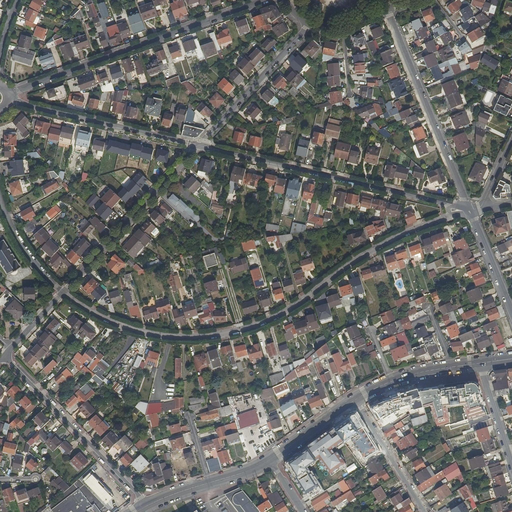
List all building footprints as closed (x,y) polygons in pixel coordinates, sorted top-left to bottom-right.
[(40,10),(45,1),(42,0),(33,0),(34,0),(35,1),(32,5),(40,10)] [(89,0),(88,1),(92,13),(90,14),(92,20),(94,19),(99,17),(93,0),(89,0)] [(118,26),(109,0),(93,0),(99,17),(100,18),(105,16),(107,22),(109,22),(111,29),(110,30),(112,37),(110,37),(112,42),(122,38),(118,26)] [(166,0),(153,0),(154,3),(157,10),(161,9),(160,6),(162,5),(163,6),(165,5),(164,4),(167,3),(168,3),(166,0)] [(174,2),(171,4),(176,18),(188,14),(183,0),(179,0),(178,0),(174,0),(173,0),(174,2)] [(460,7),(461,9),(467,5),(470,4),(464,0),(459,0),(449,0),(445,3),(446,5),(445,5),(449,11),(451,10),(452,13),(460,7)] [(489,17),(492,19),(497,0),(491,0),(491,3),(484,1),(482,7),(482,10),(490,12),(489,17)] [(511,1),(506,0),(505,0),(503,10),(511,12),(511,1)] [(157,10),(154,3),(140,8),(144,20),(152,17),(152,16),(158,14),(157,10)] [(459,9),(465,20),(473,16),(467,5),(461,9),(459,9)] [(266,20),(267,22),(272,20),(273,22),(281,16),(274,7),(273,6),(261,10),(262,14),(264,20),(266,20)] [(34,21),(38,12),(30,8),(26,17),(34,21)] [(427,25),(428,27),(434,24),(433,21),(435,20),(430,8),(421,12),(423,16),(427,25)] [(489,17),(481,11),(478,13),(481,19),(479,21),(477,22),(479,26),(485,22),(486,23),(492,19),(489,17)] [(139,13),(128,18),(134,34),(145,29),(139,13)] [(263,27),(266,26),(264,20),(262,14),(253,17),(257,29),(259,28),(263,27)] [(105,16),(100,18),(102,25),(103,27),(105,34),(106,36),(109,43),(112,42),(110,37),(112,37),(110,30),(111,29),(109,22),(107,22),(105,16)] [(273,22),(270,24),(271,25),(270,27),(270,29),(272,29),(273,28),(282,22),(284,21),(281,16),(273,22)] [(427,25),(423,16),(418,18),(420,22),(423,21),(424,24),(421,25),(422,27),(427,25)] [(236,23),(240,34),(251,30),(247,19),(236,23)] [(288,31),(282,22),(273,28),(272,29),(278,37),(278,38),(288,31)] [(445,30),(441,22),(434,26),(439,33),(445,30)] [(127,23),(118,26),(122,38),(131,35),(127,23)] [(38,26),(34,35),(44,39),(45,35),(42,33),(43,32),(42,31),(43,28),(38,26)] [(423,29),(422,27),(416,29),(420,38),(429,35),(426,28),(423,29)] [(479,27),(469,33),(470,35),(469,36),(472,41),(476,39),(475,38),(483,34),(479,27)] [(371,32),(374,40),(383,36),(379,28),(371,32)] [(216,36),(219,46),(232,40),(233,40),(228,29),(223,31),(224,33),(216,36)] [(448,30),(440,35),(444,43),(453,39),(448,30)] [(221,61),(224,59),(219,46),(216,36),(214,32),(209,34),(212,43),(200,46),(205,58),(205,59),(218,54),(221,61)] [(363,38),(362,33),(352,37),(356,46),(361,44),(362,46),(366,44),(363,38)] [(77,46),(79,51),(91,47),(89,39),(87,34),(74,39),(75,41),(77,46)] [(23,35),(19,47),(30,49),(33,38),(23,35)] [(109,43),(106,36),(101,38),(103,45),(104,45),(104,47),(109,45),(109,43)] [(199,60),(205,58),(200,46),(197,37),(193,39),(193,40),(183,44),(186,52),(195,49),(199,60)] [(436,46),(433,39),(425,42),(428,49),(433,47),(433,48),(436,46)] [(270,41),(269,40),(262,47),(268,52),(275,45),(270,41)] [(310,56),(315,51),(318,47),(318,46),(319,44),(315,40),(312,41),(304,50),(310,56)] [(471,50),(473,49),(466,40),(459,45),(465,52),(471,50)] [(63,50),(77,46),(75,41),(62,46),(63,50)] [(335,45),(324,43),(323,46),(320,61),(320,62),(322,62),(331,61),(332,56),(333,56),(335,45)] [(473,49),(471,50),(473,53),(482,49),(484,44),(473,49)] [(490,48),(484,44),(482,49),(482,51),(487,53),(490,48)] [(447,45),(438,50),(439,54),(443,62),(448,59),(455,56),(453,52),(447,54),(446,51),(449,49),(447,45)] [(32,64),(36,51),(30,49),(19,47),(17,46),(13,59),(32,64)] [(79,51),(77,46),(63,50),(66,59),(80,54),(79,51)] [(178,46),(169,49),(173,59),(173,60),(182,56),(178,46)] [(317,60),(320,61),(323,46),(320,46),(318,47),(315,51),(317,52),(318,54),(317,60)] [(381,54),(389,50),(387,46),(378,49),(380,54),(381,54)] [(257,48),(249,58),(256,64),(257,65),(265,56),(257,48)] [(389,50),(381,54),(384,61),(380,63),(382,68),(392,64),(390,59),(389,59),(388,56),(391,55),(389,50)] [(439,54),(438,50),(431,53),(432,55),(428,56),(431,64),(436,62),(433,56),(439,54)] [(163,51),(156,53),(159,61),(165,59),(166,59),(163,51)] [(57,63),(53,53),(40,58),(44,68),(49,66),(49,68),(53,67),(52,65),(57,63)] [(471,68),(477,65),(481,53),(467,58),(471,68)] [(498,61),(484,53),(480,60),(494,68),(498,61)] [(353,55),(354,64),(355,64),(362,64),(362,54),(353,55)] [(249,58),(247,56),(237,67),(244,73),(251,67),(253,69),(256,64),(249,58)] [(131,62),(134,70),(136,69),(141,68),(138,60),(137,59),(136,58),(135,59),(134,60),(135,61),(131,62)] [(133,78),(136,77),(136,75),(134,70),(131,62),(130,59),(123,61),(124,64),(127,72),(131,71),(133,78)] [(149,76),(162,72),(162,70),(160,65),(158,61),(158,59),(153,61),(153,63),(146,66),(149,76)] [(450,65),(449,62),(448,59),(443,62),(433,66),(430,67),(436,80),(454,73),(450,65)] [(450,65),(454,73),(461,70),(458,62),(450,65)] [(362,64),(355,64),(356,75),(364,74),(363,64),(362,64)] [(399,76),(395,64),(385,68),(386,71),(387,70),(391,79),(399,76)] [(113,79),(124,75),(121,66),(110,70),(113,79)] [(253,69),(251,67),(244,73),(247,75),(253,69)] [(238,84),(244,78),(236,70),(230,76),(238,84)] [(287,75),(284,78),(286,80),(293,86),(295,88),(304,79),(295,70),(289,76),(287,75)] [(96,76),(99,82),(107,80),(106,75),(105,73),(102,74),(96,76)] [(181,83),(178,75),(165,80),(168,88),(181,83)] [(340,86),(339,76),(328,78),(329,87),(340,86)] [(78,81),(81,90),(96,85),(93,77),(78,81)] [(511,82),(507,80),(503,78),(497,89),(510,95),(511,90),(511,82)] [(224,79),(218,86),(227,94),(233,87),(224,79)] [(399,79),(387,84),(390,92),(392,92),(396,100),(408,95),(405,89),(403,90),(400,83),(399,79)] [(442,84),(447,95),(458,91),(453,80),(442,84)] [(196,89),(186,81),(181,83),(192,93),(194,95),(197,91),(196,89)] [(101,89),(102,91),(108,92),(115,91),(112,83),(100,87),(101,89)] [(66,92),(63,84),(47,91),(49,97),(57,94),(58,99),(65,96),(66,92)] [(275,96),(278,93),(271,86),(268,89),(275,96)] [(294,98),(299,93),(295,88),(293,86),(287,92),(294,98)] [(361,97),(363,98),(371,99),(372,90),(362,88),(361,97)] [(275,96),(268,89),(261,96),(268,103),(272,99),(274,96),(275,96)] [(128,90),(116,91),(113,101),(115,101),(122,103),(123,95),(127,96),(128,90)] [(447,95),(443,97),(448,109),(456,105),(463,102),(458,90),(458,91),(447,95)] [(332,105),(341,102),(340,91),(329,92),(330,99),(326,100),(329,102),(332,105)] [(223,100),(217,94),(210,101),(215,106),(217,107),(223,100)] [(511,104),(511,99),(502,94),(495,110),(507,116),(509,112),(508,111),(509,109),(511,109),(511,106),(511,104)] [(90,99),(88,106),(98,109),(100,100),(101,98),(98,97),(97,100),(90,99)] [(84,100),(76,98),(73,98),(73,101),(72,103),(82,106),(84,100)] [(344,99),(342,102),(348,107),(350,104),(344,99)] [(151,101),(147,100),(144,112),(149,113),(149,115),(157,116),(160,103),(151,101)] [(122,103),(115,101),(112,112),(119,113),(120,111),(123,111),(125,104),(122,103)] [(130,103),(126,102),(125,104),(123,111),(123,115),(132,117),(133,115),(137,115),(138,110),(129,108),(130,103)] [(385,106),(389,116),(402,111),(399,102),(395,103),(396,107),(395,107),(392,108),(390,103),(385,106)] [(170,126),(176,104),(172,103),(170,114),(165,113),(162,124),(170,126)] [(209,118),(213,113),(202,103),(196,109),(204,116),(206,114),(209,118)] [(382,114),(375,103),(372,104),(375,112),(370,115),(370,116),(367,117),(367,116),(366,116),(366,118),(369,116),(371,119),(382,114)] [(263,111),(255,104),(246,113),(254,120),(263,111)] [(358,115),(361,118),(366,116),(367,116),(367,117),(370,116),(370,115),(375,112),(372,104),(366,106),(368,111),(358,115)] [(368,111),(366,106),(358,110),(354,112),(358,115),(368,111)] [(184,122),(187,110),(179,107),(175,120),(176,120),(184,122)] [(192,110),(188,107),(187,110),(184,122),(184,124),(190,126),(191,122),(194,112),(192,110)] [(393,116),(395,123),(405,119),(411,117),(408,110),(393,116)] [(465,110),(451,116),(456,127),(468,122),(469,122),(469,121),(469,120),(465,110)] [(481,111),(479,116),(479,121),(482,122),(480,127),(484,129),(488,121),(490,122),(492,117),(490,116),(491,115),(481,111)] [(21,115),(14,123),(26,138),(30,135),(27,131),(23,126),(27,122),(29,119),(23,114),(23,113),(21,115)] [(418,121),(415,115),(411,117),(405,119),(407,126),(408,125),(416,122),(418,121)] [(280,123),(279,126),(290,123),(289,118),(280,121),(280,123)] [(49,123),(37,121),(36,126),(35,131),(49,134),(50,128),(48,128),(49,123)] [(62,126),(51,124),(50,128),(49,134),(48,138),(59,141),(62,126)] [(198,137),(205,129),(200,128),(195,127),(190,126),(184,124),(181,135),(193,138),(195,138),(198,137)] [(330,129),(329,131),(339,134),(341,126),(335,124),(334,128),(330,127),(330,129)] [(480,127),(476,125),(476,138),(478,139),(476,142),(480,144),(486,130),(484,129),(480,127)] [(68,128),(62,126),(59,141),(59,142),(71,145),(73,138),(74,132),(75,129),(70,128),(69,130),(67,130),(68,128)] [(383,127),(379,132),(387,139),(392,134),(383,127)] [(421,127),(412,131),(416,141),(417,141),(425,138),(421,127)] [(326,128),(325,135),(338,138),(339,134),(329,131),(330,129),(326,128)] [(91,133),(89,132),(88,134),(79,132),(76,144),(88,147),(91,133)] [(242,133),(235,132),(233,141),(241,143),(244,134),(242,133)] [(324,134),(314,132),(311,141),(321,144),(324,134)] [(463,132),(453,137),(458,150),(469,145),(463,132)] [(276,138),(275,144),(279,145),(279,148),(288,150),(291,136),(280,133),(279,137),(282,137),(281,141),(279,138),(276,138)] [(6,135),(5,145),(17,145),(17,135),(11,135),(6,135)] [(251,136),(248,144),(259,147),(261,138),(251,136)] [(103,150),(118,153),(121,141),(106,138),(105,143),(103,150)] [(296,154),(306,157),(308,150),(310,142),(299,139),(296,154)] [(103,150),(105,143),(95,141),(93,149),(98,150),(103,151),(103,150)] [(132,144),(121,141),(118,153),(129,156),(130,153),(132,144)] [(423,142),(415,145),(419,157),(427,153),(423,142)] [(143,146),(132,144),(130,153),(141,156),(143,146)] [(336,144),(334,155),(338,157),(339,155),(342,156),(342,157),(348,158),(350,150),(350,147),(343,145),(343,146),(336,144)] [(17,145),(5,145),(6,158),(15,158),(15,149),(18,149),(18,145),(17,145)] [(154,149),(143,146),(141,156),(152,158),(154,149)] [(377,163),(380,150),(367,147),(364,160),(377,163)] [(154,149),(152,158),(168,162),(170,152),(154,149)] [(360,153),(350,150),(348,158),(347,162),(357,164),(360,153)] [(490,157),(483,154),(481,159),(487,162),(490,157)] [(26,175),(24,160),(11,161),(11,166),(8,166),(9,173),(11,172),(12,177),(26,175)] [(213,162),(202,160),(199,174),(210,176),(213,162)] [(486,166),(476,161),(470,175),(480,180),(486,166)] [(392,166),(386,165),(383,176),(393,178),(395,169),(391,168),(392,166)] [(396,166),(394,177),(406,180),(408,169),(396,166)] [(424,172),(417,166),(417,168),(415,167),(412,176),(423,178),(424,172)] [(245,170),(233,167),(227,194),(231,194),(234,183),(237,183),(239,186),(241,186),(245,170)] [(445,182),(440,169),(427,174),(430,183),(437,180),(439,184),(445,182)] [(88,174),(82,173),(80,181),(87,179),(88,174)] [(149,181),(141,174),(134,182),(142,189),(149,181)] [(248,174),(245,184),(259,187),(261,177),(248,174)] [(275,185),(277,177),(267,175),(265,182),(275,185)] [(190,180),(184,186),(193,194),(202,185),(200,183),(192,176),(189,180),(190,180)] [(281,178),(277,177),(275,185),(273,191),(282,194),(285,181),(281,180),(281,178)] [(58,187),(54,179),(43,186),(47,193),(48,193),(58,187)] [(212,194),(215,185),(210,184),(209,186),(203,180),(200,183),(202,185),(203,185),(212,194)] [(495,198),(501,197),(500,193),(505,193),(506,197),(510,196),(509,185),(500,180),(492,196),(495,198)] [(302,184),(290,181),(286,197),(298,200),(302,184)] [(20,182),(10,184),(13,195),(13,196),(23,193),(20,182)] [(134,197),(142,189),(134,182),(126,190),(134,197)] [(309,186),(306,186),(303,194),(302,199),(306,200),(307,198),(309,199),(312,200),(313,194),(312,194),(313,188),(314,186),(309,185),(309,186)] [(119,197),(111,189),(101,199),(105,203),(110,208),(120,197),(119,197)] [(127,204),(134,197),(126,190),(119,197),(120,197),(127,204)] [(337,194),(335,194),(334,198),(337,199),(335,205),(342,207),(343,202),(345,202),(347,194),(347,193),(338,191),(337,192),(337,194)] [(95,194),(86,203),(91,207),(99,198),(95,194)] [(172,194),(167,199),(182,212),(188,206),(181,200),(180,201),(172,194)] [(358,196),(347,194),(345,202),(345,203),(356,205),(358,196)] [(214,197),(212,196),(210,206),(209,209),(211,211),(215,212),(215,210),(218,211),(217,216),(221,220),(224,207),(213,204),(214,197)] [(369,209),(372,200),(368,199),(363,197),(362,197),(360,206),(361,207),(360,211),(365,212),(366,208),(369,209)] [(124,203),(120,199),(113,207),(120,212),(121,211),(118,208),(124,203)] [(65,203),(63,200),(47,213),(51,218),(58,212),(56,210),(65,203)] [(372,200),(369,209),(380,211),(377,221),(383,220),(384,215),(387,203),(372,200)] [(105,203),(96,212),(105,221),(114,211),(110,208),(105,203)] [(315,204),(311,203),(307,219),(306,223),(315,225),(314,228),(321,229),(323,220),(323,219),(314,217),(313,216),(315,204)] [(387,203),(384,215),(399,218),(400,213),(398,212),(399,210),(400,211),(401,207),(387,203)] [(161,210),(158,213),(165,219),(169,223),(173,219),(170,217),(173,214),(164,205),(160,208),(161,210)] [(36,215),(31,207),(22,212),(27,221),(36,215)] [(403,214),(407,225),(415,221),(416,221),(412,210),(403,214)] [(159,226),(165,219),(158,213),(156,211),(150,217),(159,226)] [(329,219),(331,211),(329,218),(324,217),(323,219),(323,220),(327,221),(328,218),(329,219)] [(91,217),(88,221),(95,227),(100,232),(106,226),(100,220),(96,216),(93,219),(91,217)] [(511,228),(508,216),(497,219),(497,220),(498,223),(496,224),(494,224),(496,233),(507,230),(507,229),(511,228)] [(35,225),(32,220),(26,224),(31,232),(37,229),(35,225)] [(377,223),(373,225),(374,228),(376,233),(378,239),(383,237),(379,229),(385,226),(383,220),(377,221),(376,221),(377,223)] [(95,227),(88,221),(81,230),(80,230),(87,235),(95,227)] [(148,221),(141,229),(148,236),(151,233),(154,237),(159,231),(148,221)] [(291,234),(304,232),(306,226),(292,223),(289,234),(291,234)] [(51,237),(42,227),(34,235),(37,238),(38,237),(44,245),(49,239),(51,237)] [(365,229),(367,238),(376,233),(374,228),(370,230),(368,227),(365,229)] [(136,231),(131,235),(133,237),(144,247),(152,239),(148,236),(141,229),(138,233),(136,231)] [(277,229),(275,230),(275,232),(266,233),(267,242),(272,241),(275,243),(278,251),(282,250),(280,242),(278,236),(275,236),(277,229)] [(346,236),(349,244),(359,242),(364,241),(362,231),(346,236)] [(431,238),(434,247),(446,243),(445,238),(443,232),(431,236),(431,238)] [(278,236),(280,242),(292,238),(291,234),(289,234),(278,236)] [(73,250),(79,256),(91,244),(81,235),(79,237),(83,240),(73,250)] [(144,247),(133,237),(121,249),(133,259),(144,247)] [(426,253),(435,250),(434,247),(431,238),(422,240),(426,253)] [(44,245),(41,248),(51,258),(56,253),(57,251),(58,251),(60,249),(49,239),(44,245)] [(453,241),(457,252),(467,248),(464,239),(460,241),(459,239),(453,241)] [(249,240),(241,242),(244,252),(255,248),(254,245),(253,241),(253,240),(249,240)] [(3,241),(0,242),(0,262),(8,275),(20,268),(9,250),(3,241)] [(507,246),(506,241),(497,244),(500,252),(509,249),(507,246)] [(421,260),(424,259),(419,243),(416,243),(417,244),(408,247),(410,255),(414,254),(415,258),(419,257),(419,259),(421,258),(421,260)] [(216,247),(201,251),(207,269),(218,266),(215,257),(218,256),(218,255),(216,247)] [(454,257),(458,267),(464,264),(472,261),(467,248),(457,252),(455,253),(456,256),(454,257)] [(405,249),(394,252),(395,255),(399,267),(399,269),(405,267),(403,259),(408,258),(405,249)] [(73,250),(67,256),(74,263),(81,257),(79,256),(73,250)] [(56,254),(49,261),(56,268),(59,265),(61,266),(62,265),(60,263),(62,261),(69,267),(71,264),(61,254),(59,256),(59,255),(60,254),(57,251),(56,253),(56,254)] [(110,263),(108,266),(116,274),(120,269),(124,265),(125,264),(115,255),(109,262),(110,263)] [(389,270),(399,267),(395,255),(385,258),(389,270)] [(312,258),(299,262),(302,272),(315,268),(312,258)] [(249,269),(246,259),(230,264),(233,274),(249,269)] [(469,271),(471,276),(476,274),(480,272),(476,263),(471,265),(473,269),(469,271)] [(372,276),(373,278),(386,273),(384,265),(379,267),(376,268),(376,266),(370,268),(370,269),(372,276)] [(372,276),(370,269),(362,271),(363,273),(361,274),(362,278),(364,277),(364,278),(372,276)] [(259,270),(250,273),(252,279),(255,288),(263,285),(259,270)] [(171,271),(167,273),(172,287),(176,286),(173,276),(171,271)] [(485,282),(480,272),(476,274),(479,281),(480,284),(485,282)] [(296,285),(306,282),(303,273),(293,276),(296,285)] [(132,280),(130,274),(123,276),(125,282),(132,280)] [(178,274),(173,276),(176,286),(177,289),(182,288),(178,274)] [(353,291),(353,293),(364,290),(360,277),(353,279),(354,280),(349,281),(352,286),(352,288),(353,291)] [(99,285),(92,279),(83,289),(89,295),(90,294),(98,286),(99,285)] [(282,282),(285,292),(294,289),(291,279),(282,282)] [(203,284),(207,294),(219,291),(216,280),(203,284)] [(276,299),(284,297),(279,281),(272,283),(275,291),(274,291),(276,299)] [(457,282),(451,284),(453,288),(456,296),(463,293),(461,288),(460,289),(457,282)] [(349,285),(340,288),(341,295),(339,296),(340,299),(340,300),(343,299),(342,297),(352,294),(351,292),(350,289),(349,285)] [(98,286),(90,294),(98,301),(105,293),(98,286)] [(33,287),(24,288),(24,299),(34,299),(33,287)] [(467,291),(471,303),(481,299),(477,288),(467,291)] [(118,291),(109,295),(111,303),(112,305),(122,302),(118,291)] [(130,315),(136,316),(133,307),(132,304),(129,291),(123,292),(130,315)] [(429,294),(432,301),(441,298),(438,291),(429,294)] [(257,296),(261,307),(273,304),(269,292),(257,296)] [(326,297),(328,302),(338,299),(337,294),(326,297)] [(211,297),(206,299),(209,311),(210,311),(215,310),(211,297)] [(424,302),(421,297),(409,302),(410,305),(414,303),(415,305),(424,302)] [(170,308),(167,298),(154,302),(155,307),(157,312),(160,311),(161,313),(165,311),(165,310),(170,308)] [(482,302),(486,310),(494,306),(491,298),(482,302)] [(328,303),(329,308),(342,304),(340,300),(340,299),(338,299),(328,302),(327,302),(328,303)] [(15,301),(6,310),(17,320),(26,311),(15,301)] [(241,305),(244,314),(257,310),(254,301),(241,305)] [(438,306),(441,315),(452,311),(449,302),(438,306)] [(194,303),(182,307),(182,308),(186,320),(192,318),(198,316),(197,314),(194,303)] [(332,317),(329,308),(328,303),(315,308),(319,321),(332,317)] [(157,312),(155,307),(142,311),(144,319),(151,317),(152,319),(158,317),(157,312)] [(401,314),(403,317),(416,312),(415,309),(401,314)] [(487,312),(491,320),(499,317),(495,309),(487,312)] [(219,311),(215,311),(215,310),(210,311),(212,318),(215,318),(215,322),(226,322),(226,312),(219,312),(219,311)] [(463,314),(466,319),(475,315),(476,315),(473,310),(463,314)] [(210,311),(209,311),(197,314),(198,316),(200,322),(200,323),(212,320),(212,318),(210,311)] [(387,311),(377,315),(381,324),(391,320),(387,311)] [(176,312),(172,313),(174,323),(179,321),(180,325),(185,324),(182,314),(177,315),(176,312)] [(440,317),(445,328),(446,327),(455,324),(456,323),(453,317),(450,318),(449,314),(440,317)] [(75,329),(81,321),(73,316),(73,315),(70,320),(71,321),(69,324),(75,329)] [(314,315),(305,318),(305,320),(309,331),(318,329),(314,315)] [(398,320),(402,331),(425,321),(429,320),(427,315),(424,317),(409,324),(406,317),(398,320)] [(285,331),(283,333),(286,342),(294,338),(293,335),(296,333),(292,325),(292,323),(293,323),(291,316),(287,318),(289,324),(283,327),(285,331)] [(60,323),(56,319),(48,327),(52,331),(60,323)] [(296,333),(297,336),(309,332),(309,331),(305,320),(293,324),(296,333)] [(80,330),(84,324),(81,321),(75,329),(78,332),(80,330)] [(482,325),(484,331),(493,327),(496,326),(493,321),(482,325)] [(80,330),(83,332),(88,326),(89,325),(86,322),(84,324),(80,330)] [(386,329),(388,335),(396,331),(396,330),(393,322),(383,326),(384,330),(386,329)] [(331,335),(337,334),(333,323),(328,325),(330,330),(327,331),(327,334),(331,333),(331,335)] [(457,336),(459,335),(455,324),(446,327),(449,334),(448,334),(450,339),(457,336)] [(352,338),(360,335),(357,325),(348,328),(346,328),(347,332),(350,339),(352,338)] [(426,325),(415,330),(419,339),(430,335),(426,325)] [(96,333),(88,326),(83,332),(86,334),(89,337),(91,339),(96,333)] [(477,327),(470,330),(473,336),(473,338),(478,348),(489,344),(487,337),(486,335),(481,337),(477,327)] [(41,342),(48,348),(57,338),(47,328),(44,331),(45,333),(39,340),(41,342)] [(109,339),(114,331),(110,328),(105,336),(109,339)] [(457,336),(460,343),(469,339),(469,338),(473,336),(470,330),(465,332),(460,335),(459,335),(457,336)] [(403,345),(407,343),(402,331),(397,334),(396,334),(398,338),(400,337),(402,343),(403,345)] [(503,343),(498,332),(495,333),(491,335),(491,336),(493,342),(495,346),(503,343)] [(337,334),(331,335),(328,337),(327,336),(324,337),(325,341),(326,343),(337,334)] [(324,337),(324,335),(315,340),(318,348),(324,345),(323,342),(325,341),(324,337)] [(365,346),(360,335),(352,338),(354,343),(353,344),(353,346),(355,345),(356,350),(363,347),(365,346)] [(381,341),(382,346),(395,341),(393,335),(388,337),(388,338),(381,341)] [(430,356),(439,351),(433,336),(423,340),(424,344),(423,344),(427,354),(428,353),(430,356)] [(448,340),(452,351),(463,350),(460,343),(457,336),(450,339),(448,340)] [(48,348),(41,342),(31,353),(38,359),(39,360),(49,349),(48,348)] [(269,356),(277,353),(273,342),(265,344),(269,356)] [(318,357),(329,351),(326,343),(324,345),(315,352),(318,357)] [(389,350),(393,361),(411,353),(407,343),(403,345),(396,348),(389,350)] [(238,357),(248,354),(246,350),(244,344),(234,347),(238,357)] [(248,354),(249,360),(263,356),(259,344),(253,346),(254,347),(246,350),(248,354)] [(370,351),(374,350),(371,344),(365,346),(363,347),(366,353),(370,351)] [(427,354),(423,344),(412,349),(416,358),(423,355),(427,354)] [(286,345),(278,347),(281,356),(284,355),(285,359),(290,357),(289,353),(288,354),(287,349),(286,345)] [(232,365),(236,364),(230,346),(220,349),(222,354),(225,354),(226,353),(228,352),(232,365)] [(86,358),(87,359),(89,357),(92,361),(89,364),(86,368),(91,372),(102,358),(105,356),(99,352),(97,354),(90,348),(79,361),(81,364),(86,358)] [(303,356),(306,360),(310,356),(315,352),(312,349),(303,356)] [(149,353),(146,363),(155,365),(156,361),(158,362),(159,356),(158,356),(158,353),(150,350),(149,353)] [(222,365),(217,350),(208,352),(212,368),(222,365)] [(312,361),(313,360),(322,381),(327,379),(325,374),(324,374),(316,357),(317,357),(315,352),(310,356),(311,360),(312,361)] [(38,359),(31,353),(25,360),(32,366),(38,359)] [(198,369),(208,366),(204,353),(196,356),(198,364),(196,364),(198,369)] [(337,353),(331,355),(338,373),(342,372),(342,370),(345,368),(346,370),(346,371),(350,369),(347,361),(341,363),(341,362),(339,358),(339,356),(338,354),(337,353)] [(62,358),(59,354),(57,356),(46,367),(44,369),(48,374),(58,364),(58,363),(60,361),(60,360),(62,358)] [(333,375),(338,373),(331,355),(330,354),(328,355),(331,363),(329,363),(333,375)] [(351,354),(346,356),(350,366),(355,364),(351,354)] [(74,358),(71,361),(81,370),(82,369),(85,366),(81,364),(79,361),(74,358)] [(110,365),(102,358),(91,372),(95,375),(102,381),(105,378),(97,371),(98,369),(103,374),(110,365)] [(305,361),(304,358),(292,362),(292,364),(294,369),(298,366),(305,361)] [(294,369),(296,374),(308,369),(306,364),(305,361),(298,366),(294,369)] [(294,369),(292,364),(281,368),(282,372),(284,378),(294,369)] [(85,366),(82,369),(92,378),(95,375),(91,372),(86,368),(85,366)] [(294,369),(284,378),(286,382),(297,376),(294,369)] [(505,370),(493,372),(495,378),(497,385),(498,390),(500,390),(501,396),(509,395),(508,386),(505,370)] [(71,378),(64,371),(54,381),(58,385),(61,382),(64,385),(71,378)] [(284,378),(282,372),(269,376),(272,387),(284,378)] [(272,387),(275,393),(288,388),(286,382),(284,378),(272,387)] [(300,383),(302,388),(309,385),(307,380),(300,383)] [(418,390),(424,408),(431,406),(437,427),(450,422),(448,408),(464,406),(469,420),(488,414),(479,388),(475,384),(473,383),(469,382),(431,388),(418,390)] [(320,384),(315,386),(319,395),(321,399),(326,397),(320,384)] [(16,385),(13,388),(15,390),(17,392),(19,394),(22,391),(16,385)] [(71,390),(75,395),(83,387),(81,385),(79,387),(78,385),(75,388),(74,387),(71,390)] [(309,385),(302,388),(303,390),(307,402),(310,408),(316,406),(322,404),(321,399),(319,395),(314,397),(309,385)] [(258,391),(262,400),(276,395),(275,393),(272,387),(259,390),(258,391)] [(276,395),(276,397),(285,393),(290,391),(288,388),(275,393),(276,395)] [(78,399),(83,405),(87,401),(95,392),(92,390),(86,396),(81,390),(68,403),(71,406),(78,399)] [(307,402),(303,390),(291,395),(294,401),(296,406),(307,402)] [(375,406),(374,410),(379,421),(381,420),(385,426),(397,418),(397,416),(398,415),(399,412),(411,409),(412,411),(419,409),(421,415),(426,413),(424,408),(418,390),(401,395),(401,396),(384,402),(375,406)] [(220,408),(216,393),(210,395),(213,406),(208,407),(209,411),(220,408)] [(63,400),(66,403),(72,398),(69,395),(63,400)] [(21,402),(27,409),(30,406),(33,403),(27,396),(21,402)] [(205,402),(203,396),(188,399),(190,406),(200,403),(205,402)] [(231,396),(227,398),(229,405),(231,412),(233,416),(235,415),(237,415),(231,396)] [(183,398),(175,398),(175,402),(175,409),(177,409),(183,407),(183,398)] [(83,405),(79,408),(88,418),(95,411),(87,401),(83,405)] [(299,414),(296,406),(294,401),(280,406),(286,419),(299,414)] [(148,404),(145,416),(147,415),(156,413),(170,410),(175,409),(175,402),(164,404),(164,403),(148,404)] [(191,411),(193,413),(201,408),(200,403),(190,406),(186,406),(187,411),(191,411)] [(27,409),(25,411),(27,413),(28,415),(37,407),(34,404),(31,407),(30,406),(27,409)] [(231,412),(229,405),(220,408),(222,415),(231,412)] [(222,415),(220,408),(209,411),(205,412),(208,419),(211,418),(215,417),(219,416),(222,415)] [(250,410),(246,411),(251,424),(255,423),(259,421),(255,408),(250,410)] [(237,415),(235,415),(240,428),(251,424),(246,411),(237,415)] [(43,428),(50,421),(41,412),(34,419),(43,428)] [(160,424),(156,413),(147,415),(148,421),(150,420),(151,423),(148,424),(149,429),(153,428),(152,426),(160,424)] [(351,414),(333,426),(344,441),(352,437),(359,447),(357,449),(364,461),(380,451),(357,414),(351,414)] [(277,415),(269,417),(274,429),(282,426),(277,415)] [(95,429),(103,422),(97,416),(89,423),(95,429)] [(19,418),(15,422),(18,425),(22,428),(25,425),(19,418)] [(383,433),(386,438),(391,435),(404,427),(405,426),(401,421),(395,425),(391,428),(383,433)] [(103,422),(95,429),(101,435),(109,428),(103,422)] [(229,434),(227,427),(231,426),(233,433),(238,431),(234,422),(216,428),(219,437),(221,436),(225,435),(229,434)] [(171,430),(172,434),(181,431),(179,424),(170,426),(170,425),(166,426),(168,431),(171,430)] [(344,442),(344,441),(333,426),(303,449),(294,455),(284,463),(304,496),(306,495),(308,498),(310,502),(322,494),(325,492),(311,471),(310,472),(307,467),(319,459),(332,476),(347,465),(337,451),(334,453),(331,449),(335,446),(337,448),(344,442)] [(404,427),(391,435),(396,443),(397,442),(404,438),(404,436),(403,437),(401,434),(406,431),(404,427)] [(42,429),(29,442),(32,445),(36,441),(37,442),(39,441),(38,440),(39,439),(41,438),(46,443),(47,442),(50,438),(42,429)] [(486,429),(476,432),(480,444),(481,443),(490,440),(486,429)] [(225,435),(228,444),(240,440),(238,431),(233,433),(232,433),(229,434),(225,435)] [(110,432),(102,440),(111,449),(114,446),(117,443),(119,441),(110,432)] [(5,446),(4,452),(16,454),(18,446),(12,444),(15,434),(10,433),(8,443),(6,443),(5,446)] [(418,444),(412,433),(406,437),(411,444),(406,447),(408,450),(418,444)] [(47,442),(55,451),(63,444),(60,440),(58,441),(57,439),(58,438),(55,434),(50,438),(47,442)] [(126,451),(134,444),(125,435),(119,441),(117,443),(122,447),(126,451)] [(151,442),(146,436),(135,445),(139,450),(143,447),(144,448),(151,442)] [(219,437),(213,439),(216,450),(218,449),(220,449),(217,440),(222,438),(221,436),(219,437)] [(171,440),(174,451),(182,448),(186,447),(183,437),(171,440)] [(404,438),(397,442),(401,450),(406,447),(411,444),(406,437),(404,438)] [(216,450),(213,439),(201,443),(204,451),(208,450),(208,451),(212,450),(214,456),(218,455),(217,453),(216,450)] [(490,440),(481,443),(485,455),(495,451),(491,440),(490,440)] [(66,442),(62,446),(69,453),(73,450),(66,442)] [(119,451),(122,447),(117,443),(114,446),(119,451)] [(196,462),(190,446),(186,447),(182,448),(187,464),(196,462)] [(412,449),(404,453),(406,458),(408,456),(408,457),(410,460),(417,456),(412,449)] [(219,452),(218,452),(221,462),(230,459),(227,450),(219,452)] [(71,461),(76,466),(85,458),(80,453),(71,461)] [(120,460),(126,466),(133,460),(133,459),(127,453),(124,457),(123,456),(120,458),(121,459),(120,460)] [(451,453),(448,455),(453,465),(456,463),(451,453)] [(141,455),(132,463),(140,472),(149,464),(141,455)] [(22,470),(24,458),(16,456),(14,463),(16,464),(14,469),(22,470)] [(481,456),(469,460),(473,472),(485,468),(481,456)] [(89,462),(85,458),(76,466),(80,470),(89,462)] [(421,458),(413,463),(419,472),(426,467),(421,458)] [(33,459),(28,466),(35,471),(35,472),(41,465),(33,459)] [(373,462),(367,465),(374,476),(381,472),(384,469),(377,459),(373,462)] [(157,483),(165,480),(162,469),(160,463),(160,462),(154,464),(158,477),(155,478),(157,483)] [(461,474),(456,463),(453,465),(435,476),(432,478),(422,484),(417,487),(420,491),(420,492),(433,484),(445,476),(447,479),(448,482),(451,480),(458,476),(461,474)] [(499,463),(488,467),(492,478),(503,475),(500,468),(499,463)] [(174,475),(171,466),(166,467),(165,468),(165,469),(164,470),(166,478),(174,475)] [(433,471),(429,466),(416,474),(422,484),(432,478),(429,473),(433,471)] [(91,471),(90,470),(80,478),(100,500),(110,510),(112,507),(107,502),(93,486),(85,478),(92,472),(91,471)] [(369,479),(373,486),(385,478),(386,480),(390,477),(385,470),(381,472),(374,476),(369,479)] [(113,497),(115,495),(93,471),(91,471),(92,472),(85,478),(93,486),(98,481),(113,497)] [(150,486),(157,483),(155,478),(153,473),(143,477),(141,478),(142,480),(145,479),(147,485),(150,486)] [(461,474),(458,476),(463,487),(465,486),(467,485),(461,474)] [(503,475),(492,478),(495,488),(506,485),(503,475)] [(62,479),(60,476),(57,479),(57,480),(55,479),(53,481),(55,484),(54,485),(57,489),(58,488),(63,493),(70,487),(62,479)] [(58,498),(49,506),(53,511),(98,511),(99,511),(95,506),(94,507),(93,505),(100,500),(80,478),(70,487),(63,493),(58,498)] [(351,478),(346,481),(351,489),(356,486),(351,478)] [(344,480),(339,483),(343,491),(349,488),(344,480)] [(98,481),(93,486),(107,502),(112,498),(113,497),(98,481)] [(268,481),(260,485),(261,487),(267,497),(269,500),(273,507),(284,500),(278,491),(274,494),(268,487),(270,485),(268,481)] [(326,489),(327,493),(340,489),(338,484),(326,489)] [(452,494),(445,484),(443,485),(441,487),(436,490),(442,500),(452,494)] [(495,488),(493,489),(496,499),(509,495),(506,485),(495,488)] [(463,487),(459,490),(465,500),(469,497),(466,491),(468,490),(465,486),(463,487)] [(261,511),(257,507),(240,487),(224,495),(237,511),(261,511)] [(380,487),(373,492),(379,502),(387,497),(380,487)] [(12,488),(4,491),(7,502),(15,499),(12,488)] [(29,491),(30,496),(40,493),(39,488),(29,491)] [(21,491),(15,493),(21,511),(24,511),(23,507),(24,503),(30,501),(26,489),(21,491)] [(353,494),(355,498),(362,493),(360,489),(353,494)] [(339,490),(334,493),(337,498),(342,495),(339,490)] [(399,490),(392,494),(394,497),(391,499),(395,507),(401,503),(405,501),(402,497),(400,493),(401,492),(399,490)] [(332,503),(334,507),(346,499),(348,502),(356,498),(355,498),(353,494),(351,491),(343,495),(332,503)] [(331,498),(328,493),(320,498),(320,497),(311,502),(318,511),(324,508),(321,503),(331,498)] [(413,502),(410,498),(405,501),(401,503),(404,508),(408,505),(413,502)] [(273,507),(269,500),(257,507),(261,511),(264,511),(267,511),(273,507)] [(505,500),(494,503),(497,511),(499,511),(508,509),(505,500)] [(275,507),(278,511),(284,511),(288,510),(283,502),(275,507)] [(462,503),(452,509),(453,511),(468,511),(462,503)]
